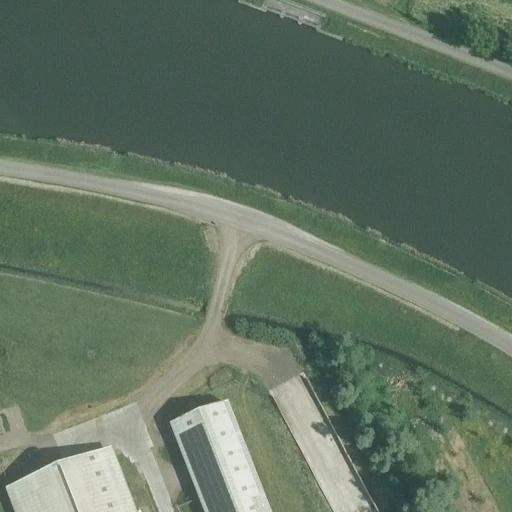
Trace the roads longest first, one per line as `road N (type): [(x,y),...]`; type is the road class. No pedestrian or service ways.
road 1 (tertiary): [(511,342),(239,216),(0,165)]
road 2 (track): [(299,511),(213,335),(239,216)]
road 3 (unclassified): [(511,75),(321,0)]
